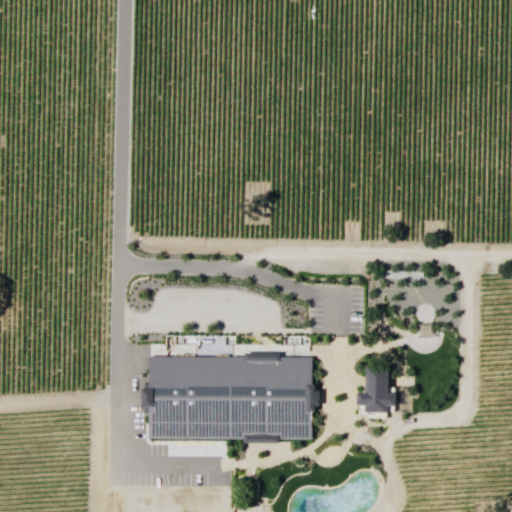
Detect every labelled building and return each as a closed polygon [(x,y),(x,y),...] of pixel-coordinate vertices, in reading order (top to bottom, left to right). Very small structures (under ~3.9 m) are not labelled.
[(489,231),(489,202),(394,202),(394,231),(489,231)] [(152,358),(314,358),(314,440),(152,441),(152,358)] [(372,369),(369,414),(392,415),(394,370),(372,369)] [(388,457),(427,457),(427,447),(388,447),(388,457)] [(285,486),(273,486),(273,479),(256,479),(256,503),(285,503),(285,486)]
